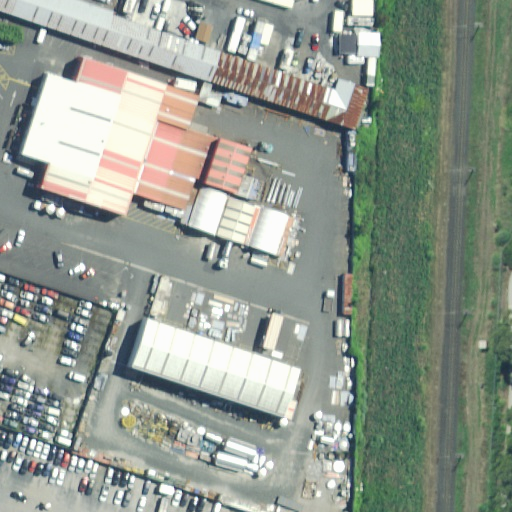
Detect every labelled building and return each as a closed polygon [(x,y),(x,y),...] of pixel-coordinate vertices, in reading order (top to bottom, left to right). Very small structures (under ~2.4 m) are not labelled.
[(0,0),(0,10),(351,129),(362,96),(359,95),(361,89),(335,80),(332,90),(108,15),(110,11),(78,0),(0,0)] [(219,26),(199,20),(193,40),(212,46),(219,26)] [(194,95),(75,56),(67,80),(41,72),(14,152),(40,161),(31,187),(118,216),(126,190),(182,209),(192,177),(197,179),(210,137),(183,128),(194,95)] [(242,148),(210,137),(197,179),(197,182),(200,183),(228,192),(242,148)] [(228,192),(200,183),(186,225),(242,244),(254,206),(226,197),(228,192)] [(292,369),(139,318),(123,365),(276,416),(292,369)]
